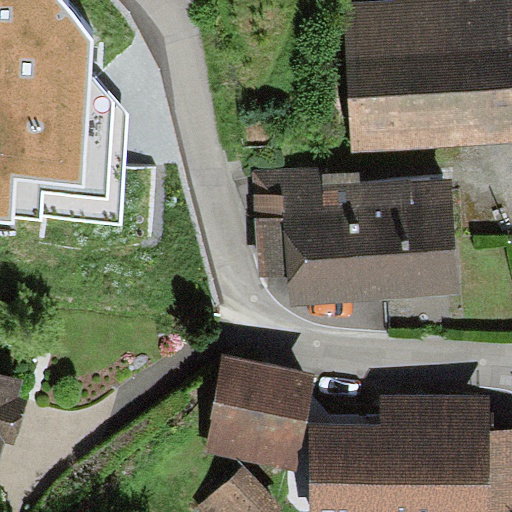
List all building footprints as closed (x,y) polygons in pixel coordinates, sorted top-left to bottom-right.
[(0,0),(0,222),(13,224),(14,217),(42,220),(43,215),(122,223),(129,114),(91,76),(93,41),(62,5),(57,0),(0,0)] [(511,0),(344,0),(353,153),(511,144),(511,0)] [(457,290),(449,178),(322,188),(321,172),(259,176),(266,271),(295,269),(297,302),(457,290)] [(227,356),(209,448),(295,466),(313,374),(227,356)] [(24,381),(0,372),(0,472),(8,450),(15,452),(34,396),(20,392),(24,381)] [(383,419),(315,420),(315,511),(511,511),(511,432),(491,433),(490,396),(383,397),(383,419)] [(275,511),(281,506),(244,466),(200,507),(204,511),(275,511)]
